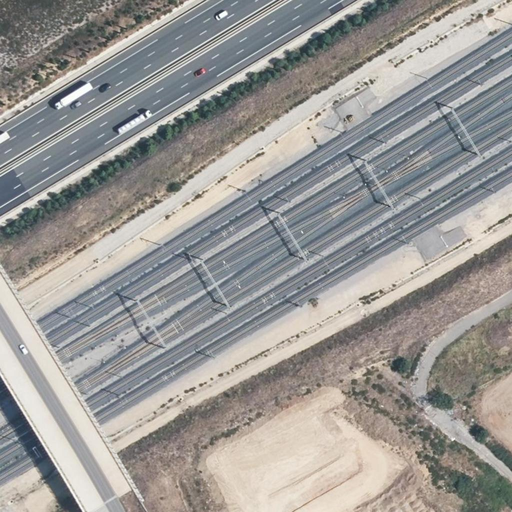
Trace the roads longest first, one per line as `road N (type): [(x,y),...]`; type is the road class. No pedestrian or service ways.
road 1 (motorway): [(0,191),(317,0)]
road 2 (motorway): [(249,0),(0,150)]
road 3 (tertiary): [(0,318),(117,511)]
